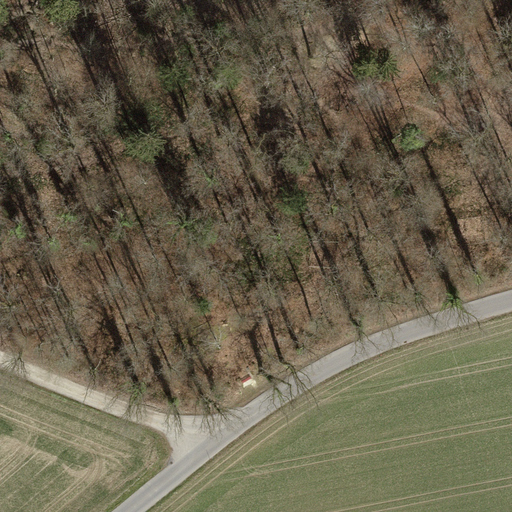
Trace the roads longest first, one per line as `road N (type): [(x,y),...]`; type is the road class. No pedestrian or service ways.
road 1 (unclassified): [(126,511),(206,442),(339,356),(511,298)]
road 2 (track): [(206,442),(165,418),(0,355)]
